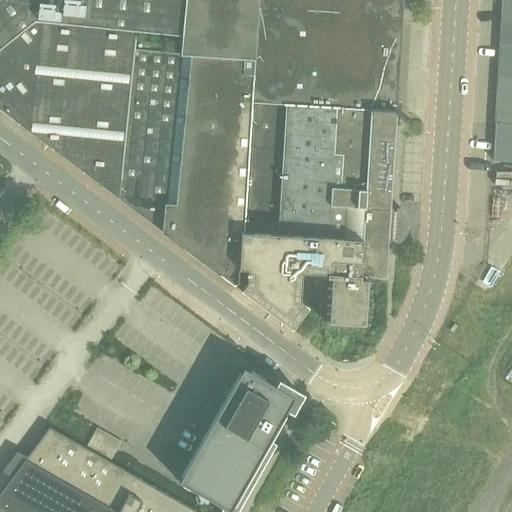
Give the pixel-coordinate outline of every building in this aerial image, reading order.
[(0,0),(0,105),(291,325),(307,304),(300,299),(301,268),(329,270),(326,321),(370,324),(373,274),(387,274),(390,239),(400,239),(404,238),(406,237),(408,235),(409,233),(409,231),(410,216),(410,214),(410,213),(408,211),(407,209),(405,207),(402,207),(392,206),(403,0),(0,0)] [(511,162),(511,0),(503,0),(503,5),(496,124),(495,140),(495,152),(494,161),(511,162)] [(247,365),(182,480),(234,509),(291,408),(273,397),(280,384),(247,365)] [(88,446),(53,426),(28,460),(0,498),(0,505),(2,506),(0,509),(0,511),(204,511),(120,464),(112,459),(88,446)] [(98,429),(88,446),(112,459),(122,443),(98,429)]
